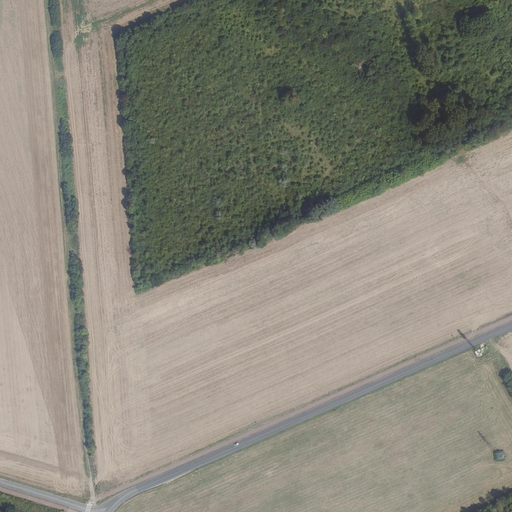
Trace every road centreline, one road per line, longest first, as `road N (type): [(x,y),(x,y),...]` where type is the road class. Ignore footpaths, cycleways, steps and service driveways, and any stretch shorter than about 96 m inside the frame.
road 1 (track): [(92,511),(48,0)]
road 2 (tertiary): [(511,327),(145,486),(108,511)]
